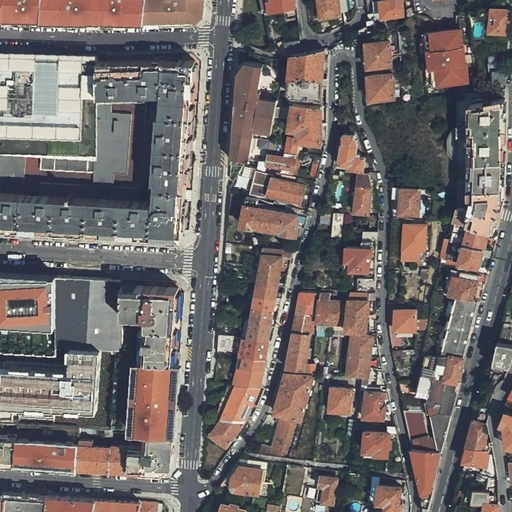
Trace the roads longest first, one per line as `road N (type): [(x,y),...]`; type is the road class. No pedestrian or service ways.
road 1 (residential): [(189,488),(218,479),(269,395),(332,138),(334,62),(345,53),(355,60),(362,115),(384,180),(383,330),(415,511)]
road 2 (secondary): [(438,511),(511,229)]
road 3 (residential): [(221,38),(202,264)]
road 4 (residential): [(202,264),(189,488)]
road 5 (residential): [(0,36),(221,38)]
road 6 (residential): [(0,250),(202,264)]
road 7 (residential): [(189,488),(0,476)]
road 8 (residential): [(511,377),(495,412),(511,510)]
